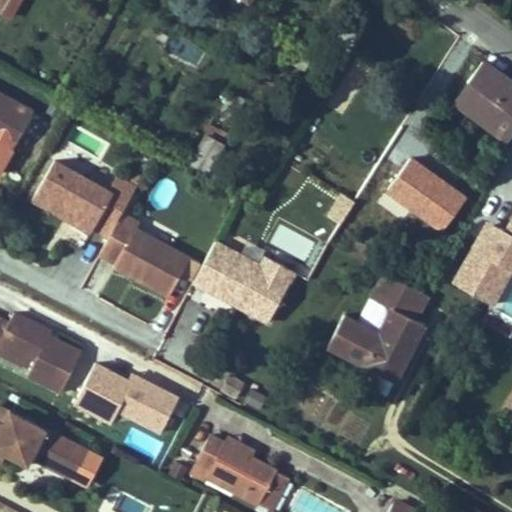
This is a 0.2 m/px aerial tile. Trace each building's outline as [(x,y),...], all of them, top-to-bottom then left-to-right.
[(19,0),(0,0),(0,7),(13,14),(19,0)] [(335,57),(351,30),(336,21),(320,48),(335,57)] [(511,109),(511,91),(466,56),(451,77),(485,103),(471,121),(491,136),(511,109)] [(295,125),(319,96),(287,69),(262,97),(295,125)] [(485,103),(451,77),(437,95),(471,121),(485,103)] [(0,103),(0,146),(18,114),(0,103)] [(225,142),(208,132),(193,160),(209,169),(225,142)] [(108,212),(123,186),(101,175),(94,189),(38,160),(17,200),(52,218),(54,214),(60,218),(58,221),(76,231),(79,227),(95,236),(108,212)] [(340,190),(328,213),(343,220),(355,198),(340,190)] [(125,220),(108,212),(95,236),(85,253),(101,262),(100,265),(155,294),(176,255),(122,227),(125,220)] [(493,302),(511,269),(511,215),(505,227),(488,217),(452,279),(493,302)] [(202,241),(181,281),(195,289),(198,284),(229,300),(226,306),(255,322),(282,271),(253,255),(248,265),(202,241)] [(424,294),(383,272),(372,293),(394,304),(381,328),(348,310),(331,341),(399,378),(429,321),(414,313),(424,294)] [(198,284),(195,289),(226,306),(229,300),(198,284)] [(0,350),(16,359),(10,370),(45,387),(66,346),(32,329),(33,326),(0,309),(0,350)] [(0,364),(10,370),(16,359),(0,350),(0,364)] [(161,432),(180,394),(98,353),(73,402),(112,422),(117,410),(161,432)] [(171,411),(183,419),(192,404),(180,396),(171,411)] [(58,447),(0,416),(0,464),(9,469),(14,459),(44,474),(58,447)] [(130,425),(121,443),(155,460),(164,442),(130,425)] [(215,427),(211,435),(238,448),(242,440),(215,427)] [(211,435),(196,428),(184,456),(199,463),(196,469),(248,493),(263,459),(238,448),(211,435)] [(69,453),(58,447),(44,474),(55,480),(69,453)] [(279,466),(263,459),(248,493),(264,500),(279,466)] [(97,511),(149,511),(152,505),(109,486),(97,511)] [(404,511),(405,511),(383,498),(374,511),(404,511)]
